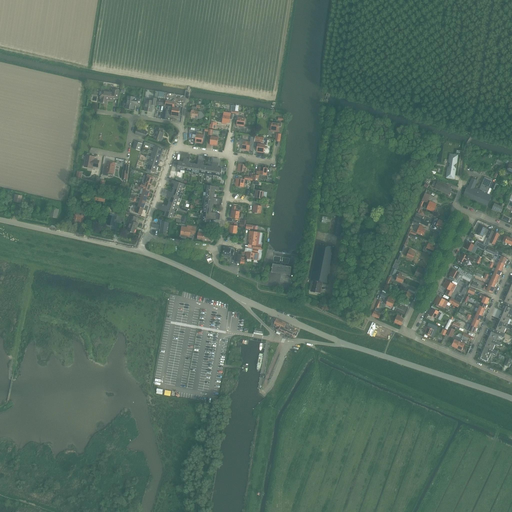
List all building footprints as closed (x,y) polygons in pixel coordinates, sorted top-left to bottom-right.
[(101,102),(107,103),(107,100),(114,101),(114,98),(118,99),(119,90),(113,89),(112,92),(102,91),(101,92),(100,91),(100,95),(101,95),(100,99),(101,99),(101,102)] [(126,108),(133,109),(134,105),(140,106),(141,99),(135,98),(135,97),(128,96),(126,108)] [(154,99),(151,98),(151,100),(147,100),(145,111),(152,112),(153,105),(156,105),(157,99),(154,98),(154,99)] [(172,110),(172,116),(179,117),(180,108),(173,107),(174,107),(175,102),(166,100),(165,106),(169,106),(169,109),(172,110)] [(201,111),(196,111),(196,107),(192,106),(192,110),(191,110),(191,117),(194,117),(193,119),(197,119),(200,119),(203,117),(203,114),(201,111)] [(226,124),(226,122),(229,123),(231,116),(224,115),(222,123),(226,124)] [(270,122),(269,129),(274,130),(274,131),(278,132),(279,126),(281,126),(282,123),(279,123),(270,122)] [(161,141),(164,133),(162,132),(163,129),(157,127),(156,130),(157,130),(154,138),(161,141)] [(141,129),(139,136),(145,138),(146,138),(148,132),(141,129)] [(255,138),(254,142),(261,142),(260,144),(258,143),(257,150),(260,151),(260,152),(264,153),(265,145),(267,145),(268,138),(264,138),(264,137),(255,136),(255,137),(255,138)] [(243,141),(242,148),(245,148),(245,150),(249,151),(250,143),(250,142),(243,141)] [(154,148),(152,151),(152,152),(162,155),(164,149),(155,146),(151,144),(150,146),(154,148)] [(150,157),(150,158),(160,161),(162,155),(152,152),(152,151),(149,150),(148,152),(152,153),(150,157)] [(446,178),(448,178),(454,179),(458,155),(453,154),(450,154),(449,160),(446,178)] [(93,166),(98,167),(99,161),(94,160),(95,157),(87,155),(84,167),(92,168),(93,166)] [(149,162),(148,163),(158,167),(160,161),(150,158),(150,157),(147,156),(146,158),(150,159),(149,162)] [(174,162),(174,165),(178,165),(178,170),(177,172),(181,172),(185,173),(187,159),(184,158),(183,162),(179,161),(179,162),(174,162)] [(187,159),(185,173),(188,174),(189,171),(192,172),(193,164),(189,163),(190,159),(187,159)] [(193,164),(192,172),(195,172),(195,175),(199,175),(201,161),(198,160),(198,164),(193,164)] [(107,167),(104,166),(102,175),(108,176),(109,173),(113,174),(116,163),(108,161),(107,167)] [(148,165),(147,169),(148,169),(151,171),(156,172),(158,167),(148,163),(149,162),(145,161),(144,163),(148,165)] [(199,175),(203,176),(203,174),(207,174),(208,166),(203,165),(204,161),(201,161),(199,175)] [(207,174),(210,175),(210,177),(213,178),(216,163),(213,163),(212,167),(208,166),(207,174)] [(216,163),(213,178),(217,178),(218,176),(221,176),(222,168),(218,168),(219,164),(216,163)] [(239,164),(238,167),(240,168),(239,171),(246,172),(247,165),(239,164)] [(257,171),(256,174),(258,174),(267,176),(269,176),(271,169),(268,168),(261,167),(259,167),(258,171),(257,171)] [(142,181),(152,184),(154,179),(153,178),(153,176),(147,174),(147,176),(144,175),(142,181)] [(467,188),(464,195),(487,205),(491,196),(485,193),(485,192),(487,192),(492,180),(485,177),(479,189),(483,191),(482,192),(474,188),(478,181),(472,178),(468,188),(467,188)] [(244,187),(244,183),(248,184),(248,180),(236,179),(236,182),(237,182),(237,186),(244,187)] [(175,184),(174,188),(182,191),(183,188),(185,188),(186,185),(172,180),(171,183),(175,184)] [(143,189),(150,190),(152,184),(146,182),(142,181),(141,185),(138,184),(136,183),(135,185),(137,186),(140,188),(143,189)] [(435,187),(434,188),(449,195),(452,188),(437,182),(437,183),(433,181),(432,186),(435,187)] [(493,182),(490,188),(496,191),(499,185),(493,182)] [(207,189),(206,193),(214,194),(215,189),(219,190),(219,187),(210,186),(207,185),(206,185),(205,185),(204,189),(207,189)] [(169,191),(168,194),(181,198),(183,195),(180,194),(182,191),(174,188),(172,192),(169,191)] [(143,189),(141,195),(148,197),(150,190),(143,189)] [(263,198),(264,191),(256,190),(255,193),(257,194),(257,197),(263,198)] [(95,200),(105,202),(106,195),(96,193),(95,200)] [(203,196),(203,199),(217,202),(218,199),(214,198),(214,194),(206,193),(206,196),(203,196)] [(422,201),(427,203),(431,195),(425,193),(422,201)] [(170,198),(169,202),(177,205),(178,202),(180,202),(181,198),(168,194),(167,197),(170,198)] [(15,195),(13,202),(20,203),(21,196),(15,195)] [(204,204),(204,207),(212,208),(213,204),(217,204),(217,202),(203,199),(202,203),(204,204)] [(427,209),(433,212),(437,204),(430,201),(428,206),(425,204),(424,207),(427,209)] [(164,205),(163,208),(177,212),(178,209),(179,205),(177,205),(169,202),(167,206),(164,205)] [(496,211),(501,213),(503,207),(504,204),(502,203),(500,206),(495,203),(492,210),(496,211)] [(252,212),(261,213),(262,206),(253,205),(252,212)] [(142,214),(144,208),(138,206),(137,209),(134,208),(133,211),(136,212),(142,214)] [(231,214),(233,214),(232,217),(238,218),(240,207),(234,206),(233,208),(232,208),(231,214)] [(201,210),(201,214),(215,216),(215,213),(211,213),(212,208),(204,207),(203,210),(201,210)] [(57,218),(59,209),(50,208),(48,217),(57,218)] [(175,216),(177,212),(163,208),(162,210),(166,212),(164,216),(172,219),(173,215),(175,216)] [(85,211),(82,210),(76,209),(75,213),(73,221),(74,221),(75,222),(77,223),(77,222),(83,223),(85,215),(84,215),(85,211)] [(109,215),(107,224),(111,225),(111,226),(114,226),(115,226),(116,220),(119,221),(120,215),(117,214),(116,217),(109,215)] [(202,218),(202,221),(210,223),(211,218),(215,219),(215,216),(201,214),(200,218),(202,218)] [(135,222),(137,217),(130,215),(128,222),(130,223),(127,230),(134,233),(136,226),(137,226),(138,223),(135,222)] [(338,215),(334,235),(340,236),(344,216),(338,215)] [(432,225),(442,230),(445,224),(442,222),(443,221),(439,219),(439,220),(435,218),(432,225)] [(160,232),(166,233),(168,222),(162,221),(160,232)] [(479,223),(476,231),(477,232),(476,234),(483,237),(484,233),(487,234),(485,237),(491,240),(494,232),(489,230),(486,229),(487,227),(479,223)] [(187,227),(182,226),(181,236),(190,237),(190,234),(195,235),(196,227),(187,225),(187,227)] [(229,225),(229,228),(230,228),(230,232),(237,233),(238,226),(229,225)] [(423,227),(420,225),(417,233),(423,235),(426,230),(423,228),(423,227)] [(207,230),(204,230),(201,229),(200,232),(199,232),(198,239),(211,241),(212,234),(207,234),(207,230)] [(406,235),(410,237),(415,239),(416,235),(411,232),(412,230),(409,229),(406,235)] [(249,231),(248,240),(250,241),(249,244),(253,245),(253,249),(261,250),(262,246),(261,246),(261,244),(259,244),(260,232),(258,232),(249,231)] [(492,238),(490,242),(495,245),(497,240),(499,234),(495,232),(492,238)] [(511,245),(511,238),(505,236),(503,241),(511,245)] [(464,247),(471,251),(474,245),(468,242),(467,245),(466,244),(464,247)] [(425,251),(432,253),(432,254),(435,248),(432,246),(432,245),(429,243),(425,251)] [(328,283),(335,247),(318,244),(310,280),(313,280),(311,292),(320,293),(322,282),(328,283)] [(488,247),(486,251),(487,252),(494,255),(494,254),(497,256),(497,257),(495,260),(499,262),(504,264),(507,258),(501,256),(498,254),(498,252),(497,251),(496,251),(488,247)] [(230,256),(233,257),(234,251),(231,250),(231,249),(224,248),(223,255),(230,256)] [(412,252),(413,251),(409,249),(406,257),(413,259),(415,253),(412,252)] [(246,256),(247,256),(247,259),(258,261),(259,254),(246,252),(246,256)] [(459,259),(457,263),(466,268),(469,261),(473,263),(474,259),(475,259),(474,259),(468,256),(462,253),(461,256),(459,255),(458,259),(459,259)] [(499,262),(496,267),(502,270),(504,264),(499,262)] [(273,264),(272,272),(290,275),(292,267),(273,264)] [(415,275),(421,277),(424,271),(421,270),(421,268),(418,267),(415,275)] [(496,267),(494,273),(499,275),(502,270),(496,267)] [(451,271),(449,275),(451,276),(450,276),(449,278),(459,283),(463,275),(465,276),(465,275),(471,279),(472,279),(473,277),(474,275),(473,275),(467,272),(462,269),(460,272),(457,271),(454,269),(453,272),(451,271)] [(405,277),(402,276),(403,274),(399,273),(396,280),(402,283),(405,277)] [(492,277),(491,279),(497,281),(498,280),(499,275),(494,273),(492,277)] [(490,281),(489,284),(494,287),(496,284),(497,281),(491,279),(490,281)] [(447,281),(446,281),(443,286),(448,289),(446,294),(451,296),(456,286),(447,281)] [(484,286),(483,289),(486,290),(486,291),(492,293),(494,288),(494,287),(489,284),(488,286),(487,288),(484,286)] [(405,299),(411,301),(414,295),(411,294),(412,293),(408,291),(405,299)] [(507,303),(511,304),(511,293),(507,291),(503,301),(507,303)] [(483,299),(482,302),(487,304),(489,298),(481,295),(480,297),(483,299)] [(434,302),(442,306),(445,308),(448,302),(438,296),(434,302)] [(392,297),(392,298),(389,297),(386,304),(392,307),(395,300),(396,298),(392,297)] [(451,298),(449,303),(458,308),(460,304),(460,303),(461,303),(457,301),(451,298)] [(504,305),(502,311),(511,315),(511,313),(511,304),(507,303),(505,306),(504,305)] [(430,310),(428,314),(436,318),(438,319),(441,313),(439,312),(433,308),(431,311),(430,310)] [(502,311),(498,320),(508,324),(510,319),(511,319),(511,315),(502,311)] [(394,322),(401,325),(404,319),(401,318),(401,316),(398,315),(394,322)] [(274,325),(273,328),(277,329),(276,330),(277,330),(277,332),(293,339),(293,337),(294,338),(295,335),(296,336),(297,334),(296,334),(297,331),(288,328),(290,325),(287,323),(277,319),(276,319),(274,325)] [(498,320),(494,329),(504,333),(506,328),(511,330),(511,326),(511,325),(508,324),(498,320)] [(467,327),(466,329),(469,331),(475,333),(477,327),(472,325),(468,323),(468,326),(467,327)] [(434,330),(426,326),(424,330),(426,330),(425,333),(431,336),(434,330)] [(449,327),(446,334),(452,336),(455,330),(449,327)] [(490,331),(487,336),(497,340),(499,335),(504,337),(505,334),(504,333),(494,329),(492,328),(490,331)] [(461,339),(457,348),(462,350),(465,344),(463,343),(464,340),(463,340),(463,339),(467,340),(469,336),(464,333),(461,339)] [(455,340),(452,346),(457,348),(461,339),(456,336),(455,340)] [(487,336),(483,346),(493,349),(495,344),(500,346),(501,342),(497,340),(487,336)] [(479,355),(481,355),(480,359),(487,362),(491,353),(496,355),(498,351),(493,349),(483,346),(479,355)]
